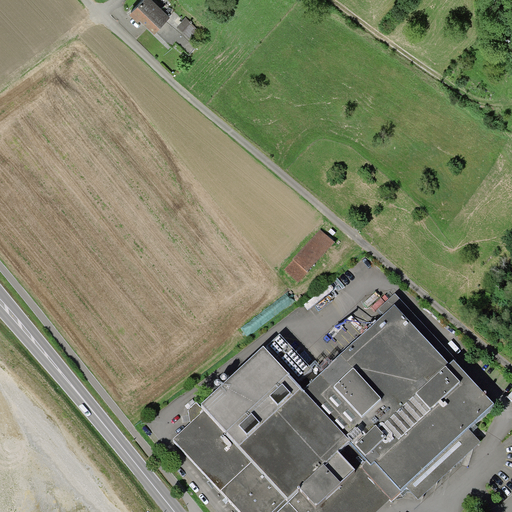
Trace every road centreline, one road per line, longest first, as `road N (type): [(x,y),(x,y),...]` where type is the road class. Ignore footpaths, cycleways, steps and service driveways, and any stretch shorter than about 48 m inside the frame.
road 1 (track): [(511,365),(85,0)]
road 2 (secondary): [(174,511),(0,299)]
road 3 (track): [(117,0),(0,88)]
road 4 (track): [(449,78),(341,0)]
